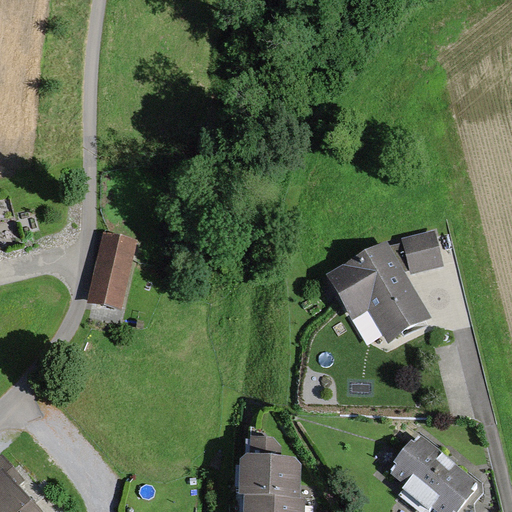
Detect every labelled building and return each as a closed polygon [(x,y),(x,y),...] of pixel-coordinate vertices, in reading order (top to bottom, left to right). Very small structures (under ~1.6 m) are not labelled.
[(404,239),(409,276),(444,272),(439,234),(404,239)] [(107,239),(92,306),(119,312),(134,245),(107,239)] [(431,324),(390,251),(335,282),(357,320),(374,310),(394,345),(431,324)] [(463,511),(483,485),(424,443),(397,480),(441,511),(463,511)] [(244,468),(244,501),(297,501),(298,469),(244,468)] [(36,511),(6,479),(0,484),(0,511),(36,511)] [(244,501),(243,511),(297,511),(297,501),(244,501)]
